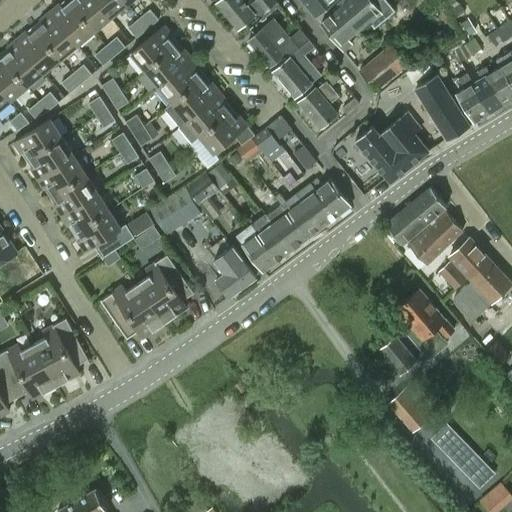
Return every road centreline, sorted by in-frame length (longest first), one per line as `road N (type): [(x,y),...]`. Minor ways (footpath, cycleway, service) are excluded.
road 1 (tertiary): [(128,385),(365,214)]
road 2 (residential): [(128,385),(0,181)]
road 3 (residential): [(288,0),(371,99),(313,142)]
road 4 (residential): [(313,142),(191,0)]
road 5 (tertiary): [(365,214),(511,116)]
road 6 (tertiary): [(0,454),(128,385)]
